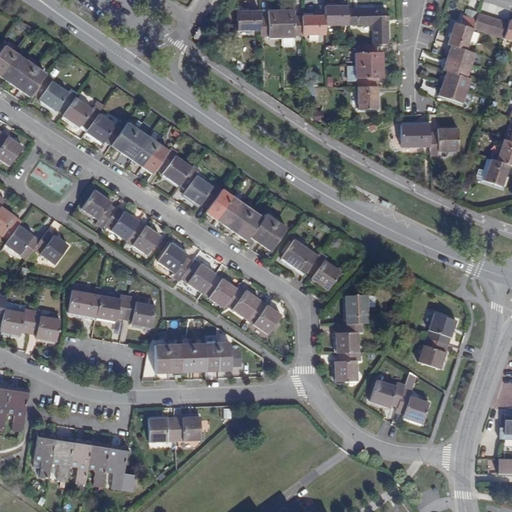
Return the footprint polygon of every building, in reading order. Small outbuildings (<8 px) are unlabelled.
[(349,25),(348,9),(348,6),(325,6),(325,16),(325,26),(349,25)] [(348,9),(349,25),(372,25),(372,45),(376,44),(388,44),(388,23),(384,23),(384,8),(348,9)] [(294,10),(281,11),(282,39),(282,45),(285,48),(293,47),(295,45),(294,38),(295,38),(295,36),(303,36),(302,17),(295,17),(294,10)] [(261,30),(261,18),(261,11),(238,12),(238,31),(261,30)] [(269,39),(282,39),(281,11),(269,11),(269,17),(261,18),(261,30),(261,37),(269,37),(269,39)] [(481,31),(486,16),(478,13),(473,29),(481,31)] [(325,16),(302,17),(303,36),(326,35),(325,26),(325,16)] [(486,16),(481,31),(488,34),(493,18),(486,16)] [(488,34),(496,37),(500,21),(493,18),(488,34)] [(511,21),(509,20),(508,23),(503,39),(511,41),(511,21)] [(503,39),(508,23),(500,21),(496,37),(503,39)] [(451,45),(466,50),(473,29),(455,23),(447,44),(451,45)] [(202,37),(209,27),(206,25),(199,35),(202,37)] [(209,27),(202,37),(205,39),(213,30),(209,27)] [(356,66),(383,65),(383,52),(377,52),(376,44),(372,45),(357,45),(357,53),(355,53),(356,66)] [(447,58),(471,66),(476,54),(466,50),(451,45),(447,58)] [(0,74),(13,55),(3,48),(0,46),(0,74)] [(0,74),(0,79),(8,85),(24,62),(13,55),(0,74)] [(467,78),(471,66),(447,58),(443,70),(447,71),(467,78)] [(18,93),(34,69),(24,62),(8,85),(18,93)] [(383,65),(356,66),(356,79),(358,79),(358,86),(377,86),(377,78),(383,78),(383,65)] [(29,100),(32,96),(45,76),(34,69),(18,93),(29,100)] [(442,83),(466,91),(470,79),(467,78),(447,71),(442,83)] [(32,96),(39,100),(50,83),(51,81),(45,76),(32,96)] [(50,83),(39,100),(38,102),(54,113),(56,111),(63,115),(74,100),(76,96),(69,92),(67,95),(50,83)] [(466,91),(442,83),(438,96),(462,103),(466,91)] [(377,86),(358,86),(359,109),(378,109),(377,86)] [(74,100),(63,115),(61,118),(78,129),(80,127),(87,132),(98,116),(100,113),(93,108),(90,111),(74,100)] [(110,148),(124,129),(117,124),(114,127),(98,116),(87,132),(85,135),(102,146),(103,144),(110,148)] [(430,147),(429,132),(429,124),(401,125),(401,147),(430,147)] [(121,155),(137,132),(127,125),(124,129),(110,148),(121,155)] [(437,132),(429,132),(430,147),(430,156),(438,155),(439,151),(458,151),(458,128),(437,129),(437,132)] [(131,162),(148,139),(137,132),(121,155),(131,162)] [(0,134),(0,162),(7,167),(20,149),(0,134)] [(141,169),(158,147),(148,139),(131,162),(141,169)] [(504,139),(497,160),(509,164),(511,165),(511,141),(510,141),(504,139)] [(158,147),(141,169),(152,176),(157,169),(168,154),(158,147)] [(168,154),(157,169),(163,174),(162,177),(178,189),(179,188),(191,170),(174,159),(177,155),(170,150),(168,154)] [(502,186),(509,164),(497,160),(491,158),(483,180),(502,186)] [(201,207),(213,189),(196,177),(198,174),(192,169),(191,170),(179,188),(186,192),(183,196),(200,208),(201,207)] [(214,188),(213,189),(201,207),(208,212),(221,193),(214,188)] [(103,228),(114,212),(107,207),(109,204),(94,193),(81,212),(96,223),(94,226),(101,231),(103,228)] [(216,222),(231,200),(221,193),(208,212),(206,215),(216,222)] [(216,222),(226,230),(242,208),(231,200),(216,222)] [(242,208),(226,230),(236,237),(252,214),(242,208)] [(0,209),(0,237),(7,242),(17,227),(20,223),(0,209)] [(114,212),(103,228),(124,242),(138,224),(116,209),(114,212)] [(252,214),(236,237),(247,244),(250,240),(262,221),(252,214)] [(260,247),(275,225),(265,218),(262,221),(250,240),(260,247)] [(138,224),(124,242),(146,257),(159,239),(138,224)] [(275,225),(260,247),(270,254),(286,232),(275,225)] [(17,227),(7,242),(4,247),(25,262),(32,251),(38,242),(17,227)] [(46,231),(38,242),(32,251),(53,265),(67,246),(46,231)] [(306,275),(317,259),(294,243),(281,262),(304,278),(306,275)] [(180,281),(191,265),(185,260),(186,258),(171,247),(158,265),(173,276),(171,279),(178,284),(180,281)] [(319,256),(317,259),(306,275),(313,279),(311,282),(327,293),(340,274),(323,263),(326,260),(319,256)] [(191,265),(180,281),(201,296),(215,277),(194,262),(191,265)] [(223,311),(225,308),(237,292),(215,277),(201,296),(223,311)] [(247,323),(260,304),(239,289),(237,292),(225,308),(247,323)] [(93,320),(97,298),(70,292),(65,314),(93,320)] [(97,298),(93,320),(113,323),(114,321),(121,322),(126,299),(118,298),(117,301),(97,298)] [(134,301),(126,299),(121,322),(129,324),(129,326),(149,330),(153,309),(134,305),(134,301)] [(347,328),(362,327),(369,327),(369,311),(377,311),(376,299),(346,299),(347,328)] [(260,304),(247,323),(268,337),(281,319),(260,304)] [(3,305),(0,319),(0,334),(17,337),(18,334),(25,336),(30,313),(22,311),(22,308),(3,305)] [(37,314),(30,313),(25,336),(32,337),(32,340),(52,344),(56,322),(37,318),(37,314)] [(427,341),(448,349),(456,325),(434,318),(427,341)] [(362,327),(347,328),(338,328),(338,337),(335,337),(336,357),(338,357),(359,356),(358,336),(362,335),(362,327)] [(441,373),(448,349),(427,341),(419,366),(441,373)] [(228,344),(216,345),(217,373),(229,372),(228,344)] [(203,346),(204,374),(217,373),(216,345),(203,346)] [(177,347),(178,375),(191,374),(190,346),(177,347)] [(191,374),(204,374),(203,346),(190,346),(191,374)] [(165,348),(166,375),(178,375),(177,347),(165,348)] [(154,376),(166,375),(165,348),(153,348),(154,376)] [(359,356),(338,357),(338,365),(335,366),(336,385),(358,384),(357,364),(361,364),(361,356),(359,356)] [(406,386),(413,388),(416,378),(409,376),(406,386)] [(390,408),(398,411),(405,389),(397,386),(396,391),(376,384),(370,404),(389,411),(390,408)] [(405,389),(398,411),(396,415),(404,418),(403,421),(422,427),(429,406),(410,400),(411,396),(410,395),(413,388),(406,386),(405,389)] [(25,392),(7,389),(3,416),(11,417),(8,432),(19,433),(25,392)] [(173,420),(174,443),(199,442),(198,419),(173,420)] [(174,443),(173,420),(147,421),(148,444),(174,443)] [(47,481),(49,466),(53,440),(54,434),(44,432),(44,438),(35,437),(30,469),(37,471),(36,479),(47,481)] [(53,440),(49,466),(57,468),(55,483),(65,484),(67,469),(71,443),(53,440)] [(85,472),(89,445),(71,443),(67,469),(75,471),(73,485),(83,487),(85,472)] [(101,490),(103,475),(107,448),(89,445),(85,472),(93,473),(91,488),(101,490)] [(125,451),(107,448),(103,475),(111,476),(109,491),(119,492),(125,451)] [(511,460),(500,460),(500,467),(500,474),(511,474),(511,460)]
